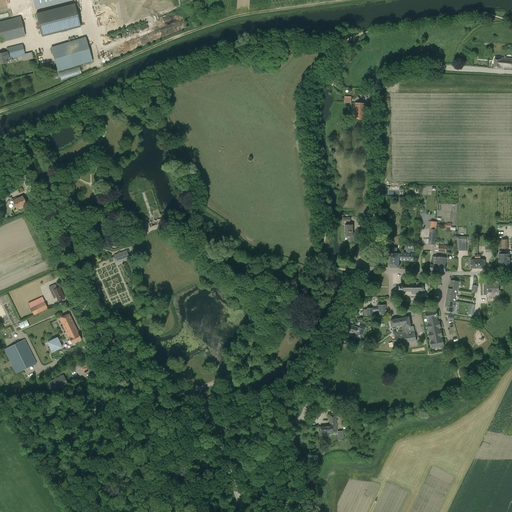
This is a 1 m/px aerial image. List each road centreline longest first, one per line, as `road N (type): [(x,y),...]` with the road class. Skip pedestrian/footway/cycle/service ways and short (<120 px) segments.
road 1 (track): [(0,111),(213,23),(343,0)]
road 2 (unclassified): [(216,429),(192,390),(95,331),(9,150)]
road 3 (unclassified): [(354,272),(374,215),(378,79),(434,66),(511,72)]
road 4 (unclassified): [(216,429),(298,419),(354,272)]
